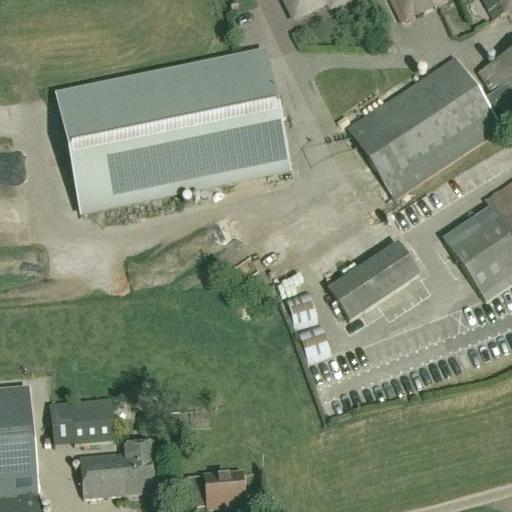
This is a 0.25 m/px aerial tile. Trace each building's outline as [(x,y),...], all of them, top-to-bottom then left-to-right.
[(282,0),(293,22),(328,6),(330,11),(352,0),(282,0)] [(402,26),(445,5),(442,0),(392,0),(390,1),(402,26)] [(511,0),(480,0),(493,23),(511,13),(511,0)] [(511,53),(477,77),(491,98),(482,104),(491,117),(500,111),(511,130),(511,53)] [(265,58),(55,101),(79,215),(288,172),(265,58)] [(500,132),(476,94),(455,62),(388,106),(388,105),(345,133),(391,203),(500,132)] [(0,107),(0,120),(9,120),(8,107),(0,107)] [(511,186),(484,205),(488,211),(442,243),(448,251),(485,306),(511,288),(511,186)] [(402,231),(423,228),(421,208),(399,211),(402,231)] [(349,323),(418,277),(397,246),(328,291),(349,323)] [(448,268),(444,278),(459,284),(463,274),(448,268)] [(305,292),(290,299),(298,316),(313,309),(305,292)] [(412,322),(432,308),(424,297),(404,310),(412,322)] [(308,351),(324,343),(317,328),(301,335),(308,351)] [(464,336),(469,360),(494,355),(489,330),(464,336)] [(332,350),(309,359),(320,387),(343,379),(332,350)] [(323,402),(333,418),(354,405),(344,389),(323,402)] [(28,396),(0,398),(0,511),(38,511),(36,492),(28,396)] [(110,403),(48,408),(51,435),(74,433),(76,449),(114,446),(110,403)] [(83,503),(157,497),(152,447),(124,450),(125,458),(79,462),(83,503)] [(206,511),(215,511),(244,509),(241,477),(203,480),(206,511)]
